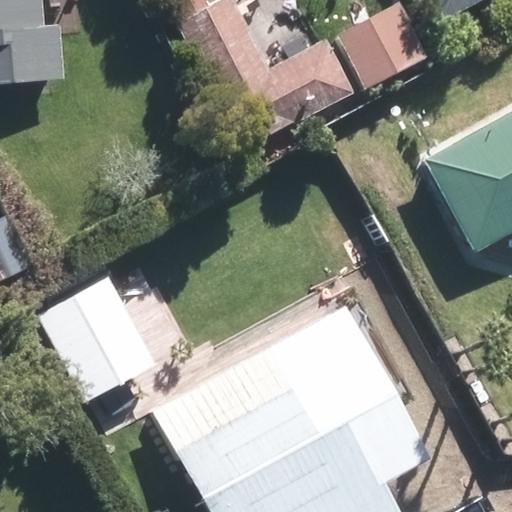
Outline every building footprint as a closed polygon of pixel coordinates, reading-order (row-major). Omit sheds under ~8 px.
[(19,0),(0,0),(0,81),(47,77),(44,36),(23,37),(19,0)] [(334,94),(311,50),(256,78),(219,6),(202,14),(194,0),(155,0),(232,147),(334,94)] [(416,0),(427,19),(461,0),(416,0)] [(383,14),(330,42),(355,88),(408,60),(383,14)] [(511,118),(417,170),(458,245),(511,216),(511,118)] [(394,292),(359,312),(411,406),(446,386),(394,292)] [(399,463),(323,324),(266,354),(289,396),(172,459),(200,511),(369,511),(355,486),(399,463)]
